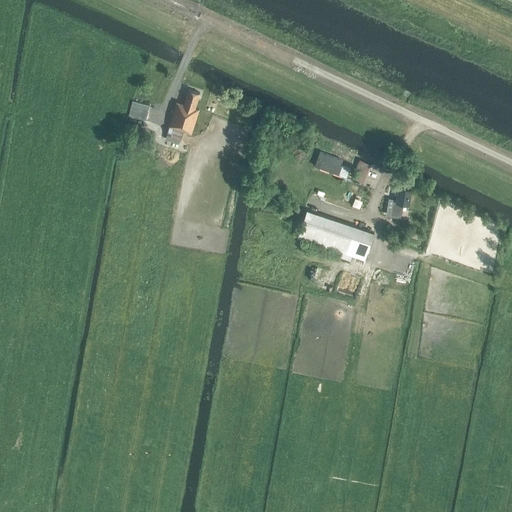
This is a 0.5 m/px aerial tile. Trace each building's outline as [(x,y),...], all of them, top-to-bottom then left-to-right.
[(195,108),(200,92),(188,89),(183,104),(176,102),(169,126),(165,138),(179,143),(183,131),(191,133),(199,109),(195,108)] [(146,120),(149,105),(132,101),(128,116),(146,120)] [(346,178),(350,167),(341,164),(342,160),(319,151),(314,166),(346,178)] [(359,159),(351,177),(364,182),(372,165),(359,159)] [(408,203),(410,188),(399,186),(397,201),(394,200),(391,216),(400,217),(403,202),(408,203)] [(364,259),(374,232),(307,210),(297,236),(364,259)] [(411,229),(408,238),(418,242),(421,233),(411,229)]
